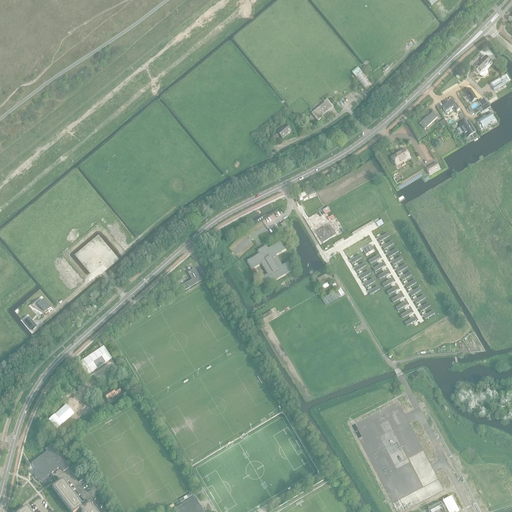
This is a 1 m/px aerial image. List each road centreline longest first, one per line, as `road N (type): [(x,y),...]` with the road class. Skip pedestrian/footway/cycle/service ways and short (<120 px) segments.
road 1 (secondary): [(14,441),(35,389),(68,349),(199,231),(282,185)]
road 2 (secondary): [(282,185),(357,144),(451,59)]
road 3 (unknown): [(0,105),(132,0)]
road 4 (track): [(394,363),(324,256)]
